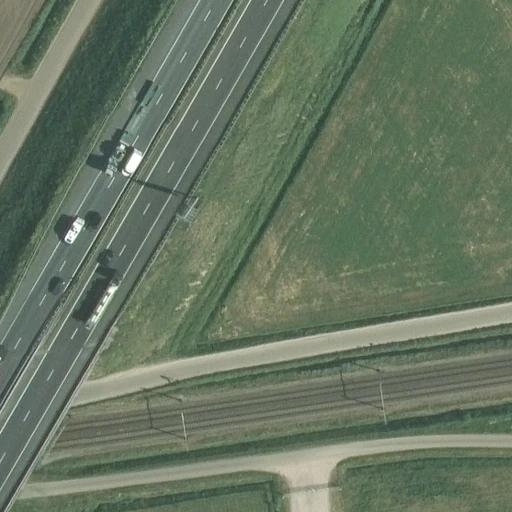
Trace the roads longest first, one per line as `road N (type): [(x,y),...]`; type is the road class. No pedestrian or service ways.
road 1 (motorway): [(0,462),(267,0)]
road 2 (unclassified): [(0,402),(511,316)]
road 3 (unclassified): [(0,496),(407,447),(511,446)]
road 4 (motorway): [(216,0),(0,376)]
road 5 (unclassified): [(0,173),(91,0)]
